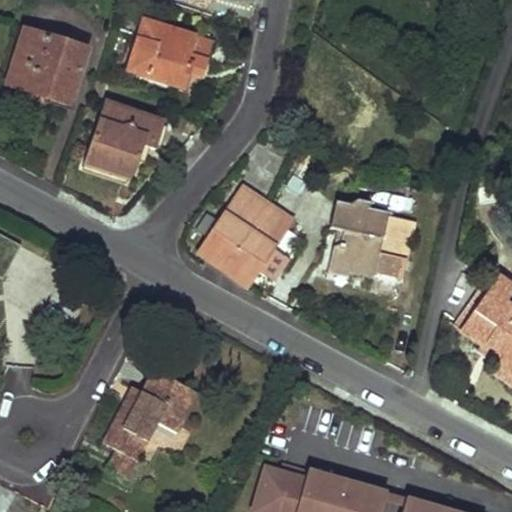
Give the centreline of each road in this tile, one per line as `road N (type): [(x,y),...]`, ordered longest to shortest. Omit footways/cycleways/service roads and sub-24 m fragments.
road 1 (residential): [(511,463),(150,266)]
road 2 (residential): [(277,0),(261,91),(244,129),(169,221),(150,266)]
road 3 (residential): [(150,266),(82,395),(28,439)]
road 4 (residential): [(150,266),(0,184)]
road 5 (residential): [(301,439),(398,469),(386,511)]
